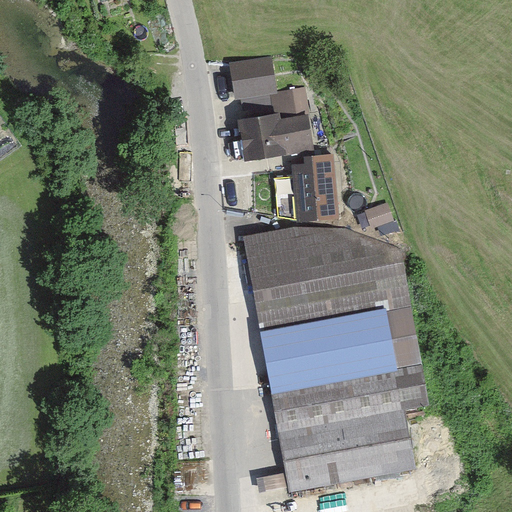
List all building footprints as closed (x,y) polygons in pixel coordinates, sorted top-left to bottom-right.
[(275,58),(233,65),(237,90),(279,83),(275,58)] [(299,91),(272,96),(271,96),(272,105),(274,114),(237,119),(243,160),(309,150),(303,116),(299,91)] [(295,221),(333,216),(329,154),(303,156),(304,163),(291,164),(291,174),(274,175),(277,218),(295,221)] [(388,245),(342,228),(316,233),(243,247),(243,249),(253,300),(259,332),(382,309),(393,368),(418,363),(407,304),(400,265),(388,245)] [(270,390),(270,391),(393,368),(382,309),(259,332),(270,390)] [(411,467),(403,426),(400,408),(425,403),(418,363),(393,368),(270,391),(275,420),(278,420),(280,430),(277,430),(288,489),(411,467)]
